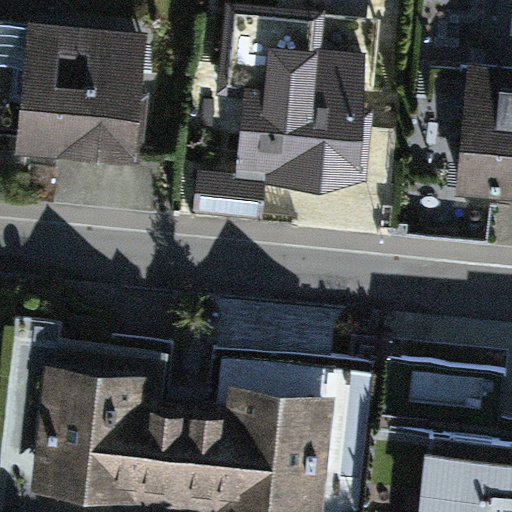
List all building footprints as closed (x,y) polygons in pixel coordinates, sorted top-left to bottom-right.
[(141,160),(153,22),(32,11),(19,149),(141,160)] [(360,174),(373,44),(256,33),(243,163),(360,174)] [(511,196),(511,58),(469,54),(456,192),(511,196)] [(133,348),(46,340),(33,480),(175,493),(185,382),(130,377),(133,348)] [(511,511),(511,412),(502,412),(506,365),(392,356),(388,408),(415,410),(406,511),(511,511)] [(236,387),(185,382),(175,493),(315,506),(328,368),(238,359),(236,387)]
